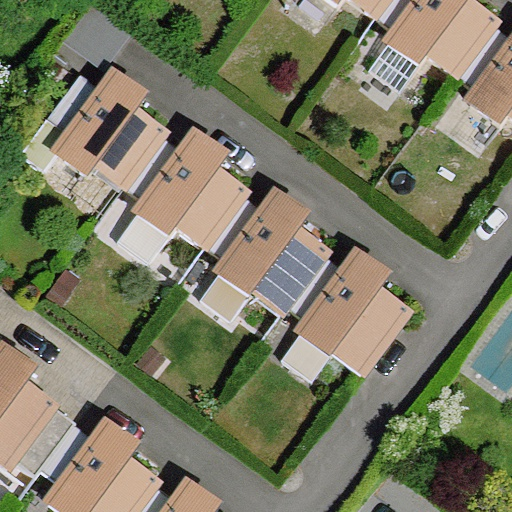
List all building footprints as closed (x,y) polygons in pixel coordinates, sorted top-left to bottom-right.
[(348,0),(377,22),(392,0),(327,0),(341,10),(348,0)] [(398,38),(427,0),(392,0),(377,22),(398,38)] [(427,0),(398,38),(391,48),(422,71),(429,61),(458,82),(494,33),(498,28),(469,6),(473,0),(427,0)] [(511,54),(511,46),(494,33),(458,82),(480,99),(511,54)] [(422,71),(391,48),(373,75),(402,97),(422,71)] [(511,54),(480,99),(473,108),(503,131),(510,121),(511,122),(511,54)] [(97,171),(126,192),(163,142),(166,137),(138,117),(148,102),(117,80),(105,96),(72,142),(59,159),(90,181),(97,171)] [(72,142),(105,96),(82,81),(50,126),(72,142)] [(72,142),(50,126),(25,161),(46,178),(59,159),(72,142)] [(198,139),(184,158),(147,208),(140,219),(170,240),(178,230),(207,252),(244,201),(247,198),(218,176),(229,162),(198,139)] [(184,158),(163,142),(126,192),(147,208),(184,158)] [(266,217),(228,267),(221,278),(252,301),(260,291),(288,312),(326,261),(328,257),(299,236),(309,222),(280,200),(266,217)] [(244,201),(207,252),(228,267),(266,217),(244,201)] [(170,240),(140,219),(120,246),(150,268),(170,240)] [(347,277),(310,328),(303,338),(333,361),(340,351),(369,373),(409,318),(381,296),(391,282),(361,259),(347,277)] [(326,261),(288,312),(310,328),(347,277),(326,261)] [(252,301),(221,278),(202,304),(232,326),(252,301)] [(333,361),(303,338),(283,365),(314,387),(333,361)] [(27,389),(37,375),(7,353),(4,357),(0,362),(0,455),(14,465),(55,411),(27,389)] [(77,427),(55,411),(14,465),(37,482),(43,474),(75,430),(77,427)] [(109,429),(97,447),(65,490),(51,508),(56,511),(140,511),(155,491),(158,487),(130,466),(141,452),(109,429)] [(97,447),(75,430),(43,474),(65,490),(97,447)] [(191,489),(177,508),(173,511),(220,511),(221,511),(191,489)] [(173,511),(177,508),(155,491),(140,511),(173,511)]
